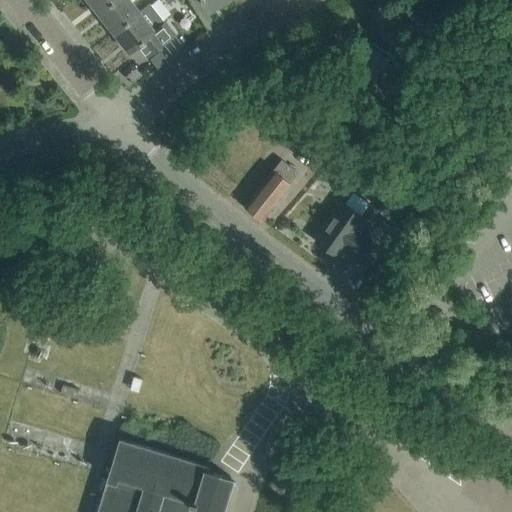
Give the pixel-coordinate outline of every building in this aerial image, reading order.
[(88,0),(99,13),(114,0),(88,0)] [(139,12),(132,2),(134,0),(114,0),(99,13),(114,32),(139,12)] [(225,0),(202,0),(209,10),(225,0)] [(165,22),(160,15),(150,3),(139,12),(114,32),(129,51),(138,44),(147,55),(175,34),(165,22)] [(362,40),(335,80),(353,93),(361,98),(389,58),(373,47),(362,40)] [(160,50),(150,59),(158,68),(168,60),(160,50)] [(274,204),(298,173),(287,165),(285,166),(279,161),(256,190),(244,206),(261,220),(274,204)] [(343,202),(315,241),(335,255),(342,245),(359,257),(378,231),(361,219),(363,216),(361,215),(369,203),(353,192),(345,203),(343,202)] [(410,194),(401,206),(414,216),(423,203),(410,194)] [(313,463),(332,456),(322,429),(304,436),(313,463)] [(220,511),(231,476),(206,469),(207,464),(120,438),(108,477),(110,478),(98,511),(220,511)]
